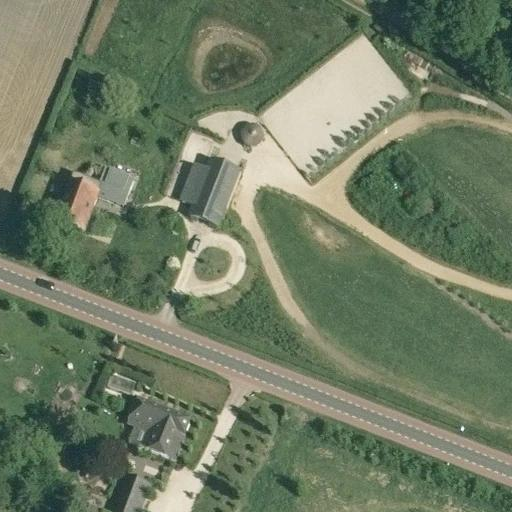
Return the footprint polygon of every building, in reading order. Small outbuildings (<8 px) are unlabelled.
[(91,84),(88,93),(109,100),(112,91),(107,90),(103,88),(91,84)] [(254,126),(253,126),(252,126),(251,127),(250,127),(249,127),(248,127),(248,128),(247,128),(246,129),(245,129),(245,130),(244,131),(244,132),(243,132),(243,133),(243,134),(243,135),(242,136),(242,137),(242,138),(243,139),(243,140),(243,141),(244,142),(244,143),(245,143),(245,144),(246,145),(247,145),(248,146),(249,147),(250,147),(251,147),(252,147),(253,147),(254,147),(255,147),(256,147),(257,146),(258,146),(259,145),(260,144),(261,143),(262,142),(262,141),(263,140),(263,139),(263,138),(263,137),(263,136),(263,135),(263,134),(263,133),(262,132),(261,131),(261,130),(260,129),(259,129),(259,128),(258,128),(257,127),(256,127),(255,127),(254,126)] [(188,219),(220,231),(242,174),(211,161),(188,219)] [(98,199),(124,209),(135,182),(106,171),(100,186),(75,176),(56,224),(84,234),(98,199)] [(124,404),(115,400),(112,408),(122,411),(124,404)] [(143,451),(175,463),(191,421),(138,401),(129,426),(150,434),(143,451)] [(113,511),(142,511),(152,487),(126,478),(113,511)]
